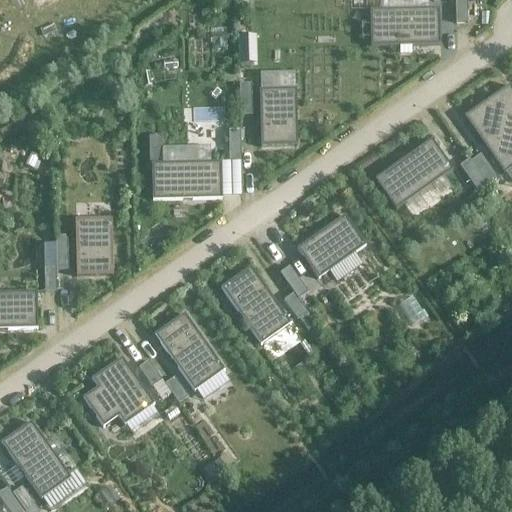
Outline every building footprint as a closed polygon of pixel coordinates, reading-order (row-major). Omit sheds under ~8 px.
[(454,0),(455,24),(467,24),(466,0),(454,0)] [(440,47),(439,10),(370,12),(370,48),(440,47)] [(239,85),(240,117),(251,117),(251,85),(239,85)] [(511,90),(509,86),(464,118),(504,175),(511,169),(511,90)] [(296,90),(259,91),(260,148),(297,147),(296,90)] [(241,163),(240,131),(228,132),(229,164),(241,163)] [(374,181),(395,211),(452,171),(431,141),(374,181)] [(162,165),(151,165),(152,202),(187,201),(222,200),(221,164),(210,164),(210,148),(161,149),(162,165)] [(470,162),(487,186),(489,188),(498,181),(480,155),(470,162)] [(470,162),(468,160),(459,166),(477,193),(487,186),(470,162)] [(344,217),(297,251),(318,281),(328,273),(337,285),(362,266),(354,255),(365,247),(344,217)] [(111,220),(75,221),(76,278),(113,277),(111,220)] [(55,239),(56,263),(68,263),(67,239),(55,239)] [(220,290),(260,346),(290,325),(250,268),(220,290)] [(293,294),(298,301),(307,294),(289,268),(279,275),(293,294)] [(56,293),(56,269),(44,270),(44,294),(56,293)] [(36,294),(0,294),(0,331),(37,330),(36,294)] [(307,314),(298,301),(293,294),(283,301),(297,320),(307,314)] [(406,331),(419,323),(408,304),(395,312),(406,331)] [(194,393),(224,372),(184,315),(154,336),(194,393)] [(97,389),(82,400),(103,429),(118,418),(124,427),(125,426),(132,437),(159,418),(151,408),(154,406),(121,359),(91,381),(97,389)] [(160,380),(155,372),(145,379),(163,405),(173,398),(160,380)] [(173,398),(174,400),(184,393),(170,373),(160,380),(173,398)] [(31,423),(1,444),(41,501),(42,500),(49,511),(51,511),(87,487),(76,471),(68,476),(58,462),(66,457),(54,440),(46,445),(31,423)] [(7,488),(0,493),(0,498),(9,511),(23,511),(12,495),(7,488)] [(38,511),(21,488),(12,495),(23,511),(38,511)]
